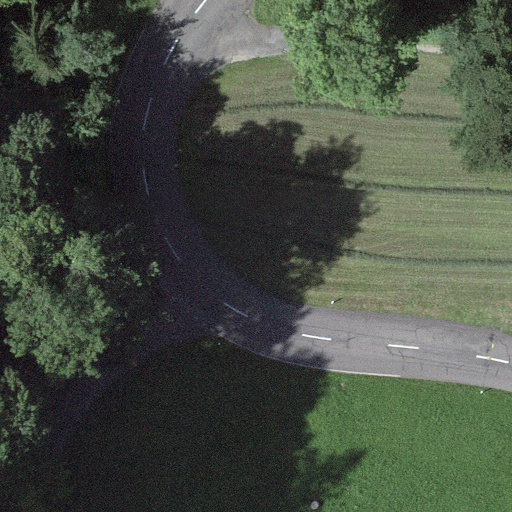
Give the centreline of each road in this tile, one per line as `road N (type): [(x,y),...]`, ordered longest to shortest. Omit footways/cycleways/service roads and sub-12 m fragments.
road 1 (tertiary): [(199,0),(173,39),(141,131),(152,221),(207,296),(298,337),(511,364)]
road 2 (track): [(511,58),(417,37),(173,39)]
road 3 (track): [(207,296),(118,361),(32,473),(25,511)]
